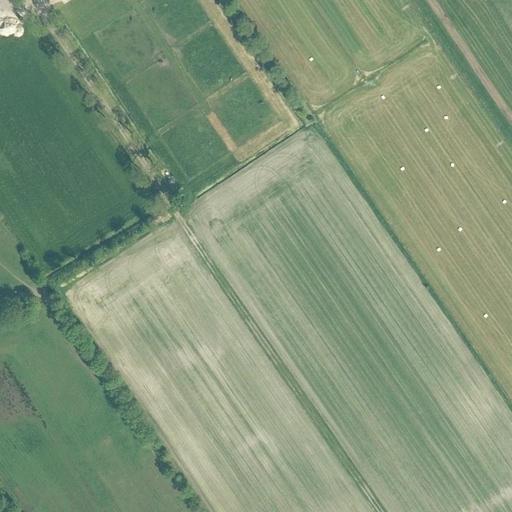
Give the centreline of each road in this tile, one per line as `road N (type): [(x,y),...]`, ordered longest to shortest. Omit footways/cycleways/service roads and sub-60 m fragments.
road 1 (track): [(30,0),(379,511)]
road 2 (track): [(428,0),(511,124)]
